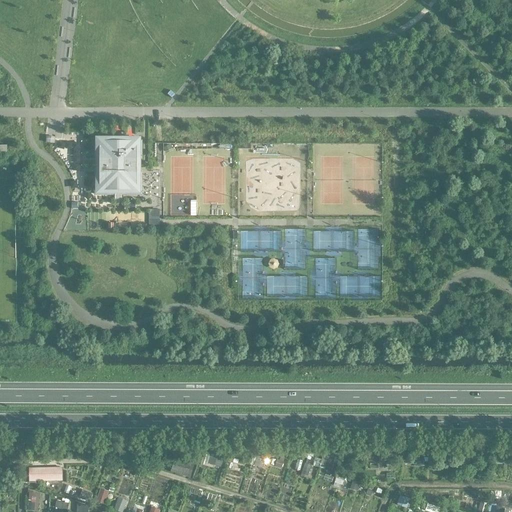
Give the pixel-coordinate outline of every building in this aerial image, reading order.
[(123,137),(94,137),(94,159),(109,159),(109,173),(94,173),(94,197),(116,197),(116,192),(135,192),(135,142),(123,142),(123,137)] [(333,466),(333,456),(322,456),(322,461),(316,461),(316,465),(333,466)] [(175,459),(171,470),(191,476),(194,465),(175,459)] [(62,467),(29,468),(29,480),(62,480),(62,467)] [(96,500),(104,503),(108,489),(101,487),(96,500)] [(39,509),(40,491),(29,490),(28,509),(39,509)] [(407,506),(410,498),(400,494),(397,503),(407,506)] [(117,496),(114,509),(124,511),(127,498),(117,496)] [(56,507),(67,507),(67,499),(56,499),(56,507)] [(78,502),(77,511),(88,511),(89,502),(78,502)]
